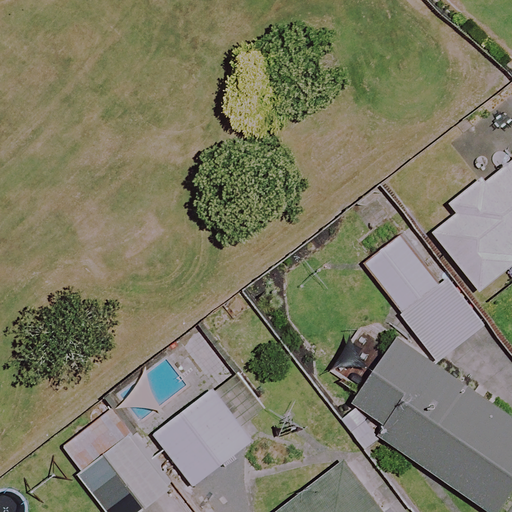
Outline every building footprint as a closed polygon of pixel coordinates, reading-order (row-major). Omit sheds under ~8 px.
[(511,168),(492,183),(489,179),(456,204),(463,213),(440,231),(484,289),(511,267),(511,168)] [(403,236),(369,262),(444,359),(487,326),(452,280),(442,287),(403,236)] [(241,367),(226,378),(197,341),(184,351),(214,390),(160,433),(199,483),(254,439),(243,425),(270,404),(241,367)] [(511,423),(398,346),(359,403),(389,423),(384,432),(501,511),(511,496),(511,423)] [(139,511),(175,483),(135,435),(83,478),(111,511),(139,511)] [(386,511),(353,466),(290,511),(386,511)]
